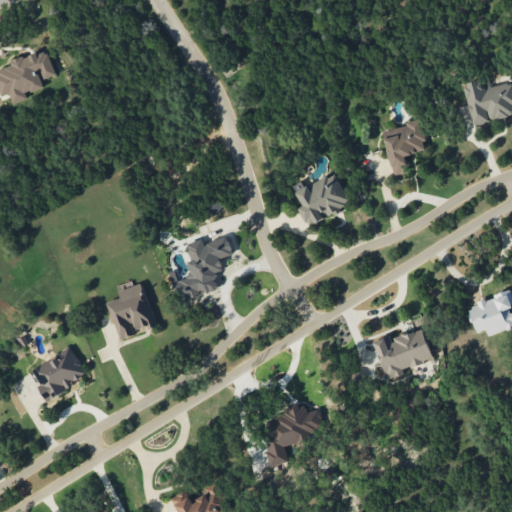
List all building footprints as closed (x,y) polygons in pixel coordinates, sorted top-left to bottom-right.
[(56,74),(46,48),(11,62),(12,67),(0,72),(0,91),(2,96),(10,93),(13,102),(46,89),(42,79),(56,74)] [(511,82),(484,88),(483,80),(464,84),(472,124),(511,115),(511,82)] [(382,130),(395,175),(410,172),(405,155),(427,149),(420,120),(382,130)] [(307,226),(351,204),(335,172),(296,192),(303,206),(298,208),(307,226)] [(187,243),(192,260),(188,261),(192,275),(178,279),(175,270),(169,272),(178,301),(200,295),(200,293),(219,288),(214,272),(223,269),(220,258),(233,254),(228,236),(205,243),(204,238),(187,243)] [(120,339),(135,334),(134,330),(148,325),(149,328),(156,326),(142,283),(118,291),(120,298),(108,302),(120,339)] [(476,332),(486,330),(488,336),(511,328),(511,311),(511,306),(511,305),(511,294),(511,292),(468,304),(476,332)] [(376,340),(387,380),(405,375),(403,368),(433,360),(424,328),(392,337),(391,336),(376,340)] [(31,367),(45,398),(87,378),(73,348),(31,367)] [(273,466),(289,461),(284,443),(325,431),(319,409),(308,412),(305,402),(287,407),(289,413),(261,421),(273,466)] [(224,511),(229,510),(217,483),(209,487),(194,502),(190,498),(182,501),(177,506),(179,511),(224,511)] [(175,505),(190,496),(186,490),(171,499),(175,505)]
